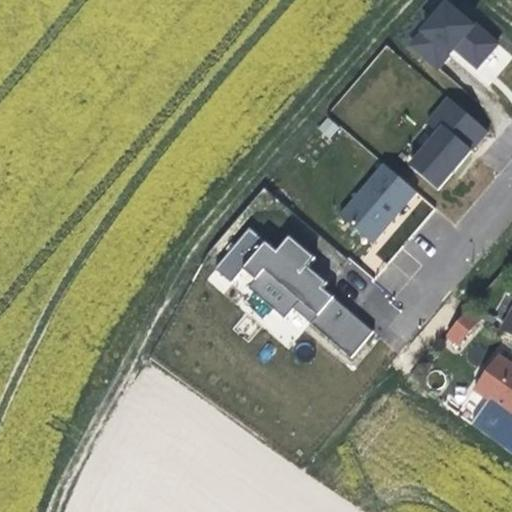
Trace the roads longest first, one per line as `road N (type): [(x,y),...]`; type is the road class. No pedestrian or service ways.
road 1 (track): [(435,0),(233,225),(144,344),(51,511)]
road 2 (residential): [(511,192),(416,311)]
